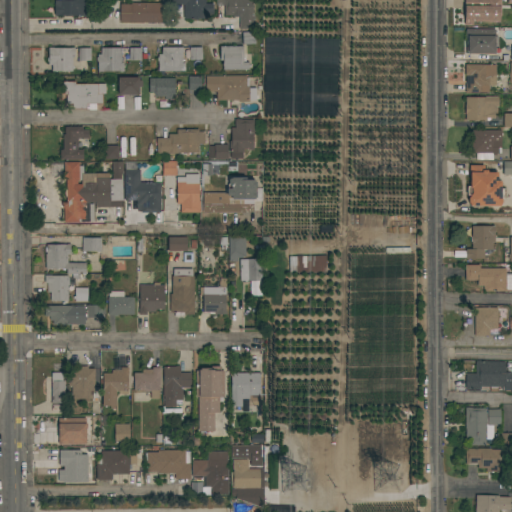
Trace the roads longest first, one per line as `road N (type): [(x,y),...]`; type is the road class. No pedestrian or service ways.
road 1 (residential): [(423,0),(429,511)]
road 2 (secondary): [(14,511),(11,0)]
road 3 (residential): [(13,342),(263,341)]
